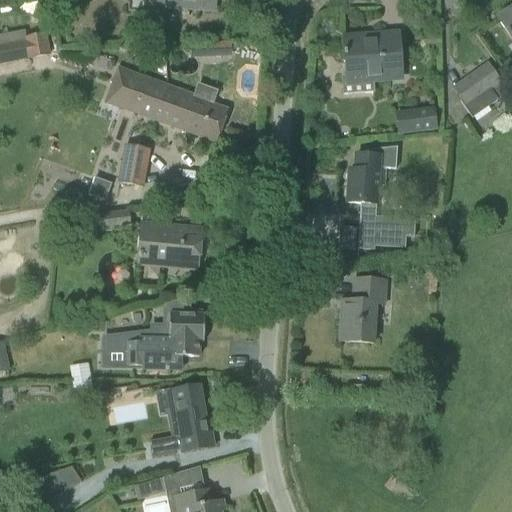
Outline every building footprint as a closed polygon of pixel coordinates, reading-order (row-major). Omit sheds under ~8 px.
[(144,0),(144,6),(193,10),(213,12),(214,0),(144,0)] [(511,8),(496,19),(511,41),(511,8)] [(342,37),(347,77),(343,78),(345,95),(375,91),(373,75),(402,72),(397,31),(342,37)] [(48,55),(44,35),(25,38),(26,44),(0,49),(0,63),(28,58),(29,59),(48,55)] [(436,35),(419,35),(419,46),(437,45),(436,35)] [(215,43),(216,56),(232,56),(231,43),(215,43)] [(193,98),(194,97),(175,90),(117,67),(104,103),(215,144),(227,111),(193,98)] [(469,119),(496,102),(488,90),(497,84),(487,67),(453,88),(460,100),(458,102),(469,119)] [(395,115),(397,136),(434,132),(432,111),(395,115)] [(120,171),(143,175),(148,150),(134,148),(132,160),(122,158),(120,171)] [(355,156),(354,171),(348,171),(346,204),(377,206),(378,189),(384,190),(384,173),(379,172),(379,168),(394,169),(396,149),(364,151),(364,156),(355,156)] [(92,179),(86,196),(103,202),(109,185),(92,179)] [(95,215),(97,232),(128,228),(126,211),(95,215)] [(137,265),(176,268),(196,270),(200,231),(141,225),(137,265)] [(378,235),(405,236),(405,227),(379,226),(378,235)] [(404,249),(405,237),(379,236),(378,247),(404,249)] [(405,275),(404,287),(415,288),(416,276),(405,275)] [(338,343),(358,344),(372,344),(375,305),(383,306),(385,283),(353,281),(352,303),(345,302),(344,320),(340,320),(338,343)] [(108,336),(108,355),(128,354),(127,367),(142,367),(142,371),(167,371),(168,356),(184,356),(198,356),(198,343),(199,343),(199,342),(198,342),(198,335),(202,335),(202,336),(203,336),(203,316),(202,316),(202,311),(185,311),(181,315),(168,315),(168,327),(149,326),(149,331),(108,336)] [(171,435),(148,439),(151,455),(174,451),(174,449),(180,448),(180,450),(213,444),(211,429),(206,429),(204,420),(206,419),(202,400),(203,400),(200,382),(192,384),(169,388),(176,425),(169,426),(171,435)] [(70,469),(54,474),(67,493),(80,484),(70,469)] [(174,490),(170,477),(132,487),(135,496),(158,489),(160,494),(174,490)] [(204,491),(173,497),(175,511),(224,511),(222,501),(206,504),(204,491)]
